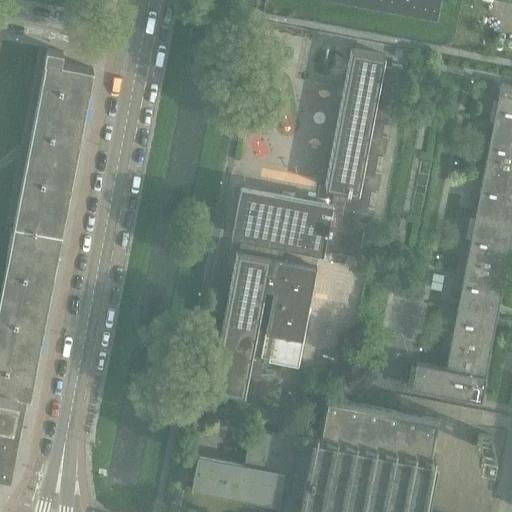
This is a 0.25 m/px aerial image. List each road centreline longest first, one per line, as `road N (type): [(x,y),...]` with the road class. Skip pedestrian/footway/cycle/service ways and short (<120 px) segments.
road 1 (residential): [(53,511),(140,42)]
road 2 (residential): [(140,42),(0,15)]
